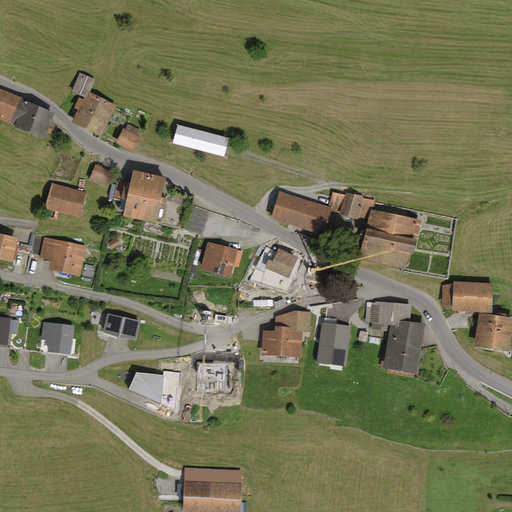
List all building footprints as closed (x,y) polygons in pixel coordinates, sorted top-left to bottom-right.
[(94,80),(81,74),(73,92),(85,98),(73,124),(103,137),(116,106),(88,94),(94,80)] [(24,98),(0,88),(0,115),(2,117),(0,121),(15,127),(14,130),(45,142),(56,114),(23,101),(24,98)] [(229,137),(177,125),(173,144),(225,156),(229,137)] [(139,138),(123,130),(117,144),(133,151),(139,138)] [(111,172),(95,165),(89,181),(105,188),(111,172)] [(167,179),(133,172),(123,218),(157,225),(167,179)] [(51,185),(45,209),(80,218),(86,194),(51,185)] [(324,207),(280,193),(273,218),(317,232),(324,207)] [(332,193),(323,229),(360,239),(370,203),(332,193)] [(416,217),(418,209),(373,199),(371,207),(416,217)] [(185,226),(202,232),(209,210),(193,204),(185,226)] [(419,220),(370,212),(361,263),(410,271),(419,220)] [(0,259),(31,268),(38,241),(0,231),(0,259)] [(92,244),(48,239),(46,260),(59,261),(57,274),(87,278),(92,244)] [(238,251),(207,244),(201,270),(232,277),(238,251)] [(273,250),(264,269),(287,279),(295,260),(273,250)] [(492,311),(494,285),(455,283),(453,309),(492,311)] [(411,306),(366,303),(365,322),(372,330),(388,332),(382,370),(417,376),(425,327),(410,323),(411,306)] [(262,357),(300,358),(301,335),(310,335),(310,313),(298,313),(275,317),(275,333),(262,332),(262,357)] [(109,315),(104,333),(135,342),(140,323),(109,315)] [(511,331),(511,319),(480,315),(475,347),(508,353),(511,331)] [(17,318),(0,317),(0,344),(16,345),(17,318)] [(77,325),(47,323),(45,353),(75,355),(77,325)] [(351,326),(322,323),(317,363),(346,367),(351,326)] [(360,338),(367,339),(368,330),(360,329),(360,338)] [(230,364),(198,364),(197,391),(230,392),(230,364)] [(163,376),(136,374),(129,391),(163,405),(163,376)] [(238,511),(240,472),(186,470),(184,511),(238,511)]
